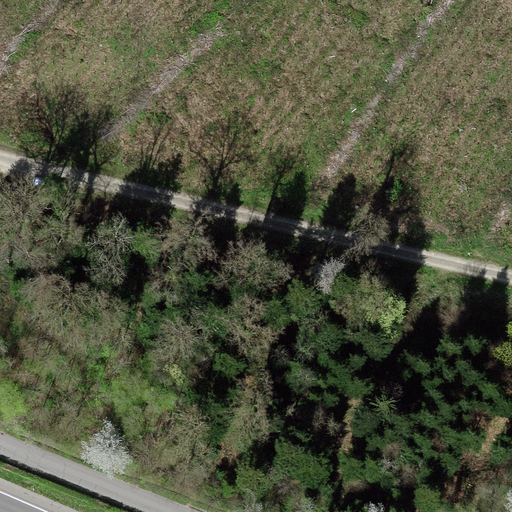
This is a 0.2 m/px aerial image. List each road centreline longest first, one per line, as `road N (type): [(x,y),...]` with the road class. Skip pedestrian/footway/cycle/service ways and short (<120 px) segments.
road 1 (track): [(0,139),(511,279)]
road 2 (unclassified): [(172,511),(0,443)]
